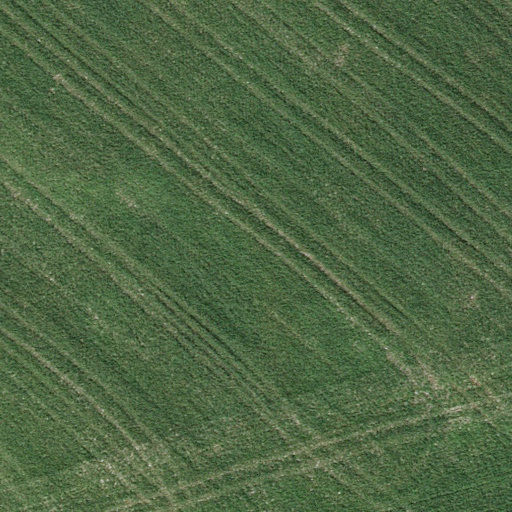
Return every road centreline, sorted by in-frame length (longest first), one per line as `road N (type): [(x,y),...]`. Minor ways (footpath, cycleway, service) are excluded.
road 1 (motorway): [(0,464),(511,171)]
road 2 (motorway): [(263,0),(0,147)]
